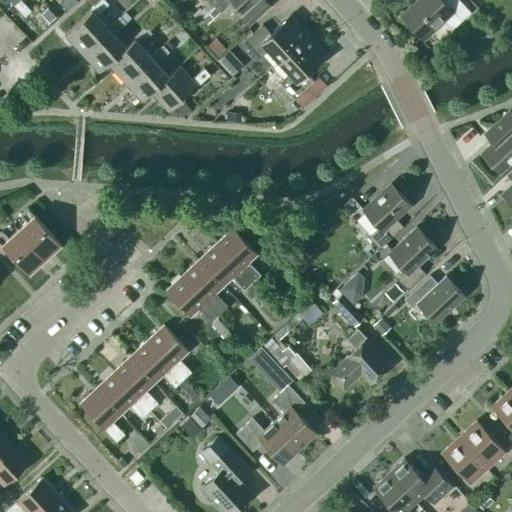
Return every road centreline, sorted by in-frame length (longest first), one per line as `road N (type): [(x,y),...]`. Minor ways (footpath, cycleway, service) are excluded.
road 1 (residential): [(134,511),(9,373),(120,270),(63,210),(56,183)]
road 2 (residential): [(500,291),(400,74),(350,10)]
road 3 (residential): [(285,511),(489,326),(500,291)]
